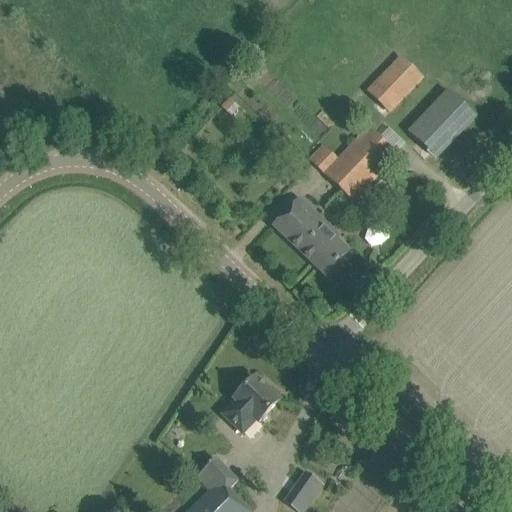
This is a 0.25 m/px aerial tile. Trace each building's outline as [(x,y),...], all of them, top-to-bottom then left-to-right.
[(421,80),(422,79),(402,60),(401,61),(405,65),(390,80),(386,76),(369,94),(385,110),(386,110),(385,108),(389,105),(396,97),(401,101),(421,80)] [(408,134),(435,159),(473,119),(447,94),(408,134)] [(309,161),(353,204),(398,158),(368,130),(339,161),(323,146),(309,161)] [(349,254),(328,234),(331,231),(299,202),(274,228),(326,278),(349,254)] [(255,380),(241,395),(236,400),(238,401),(224,416),(244,435),(258,421),(260,423),(265,417),(279,403),(277,401),(279,399),(269,390),(267,392),(255,380)] [(217,460),(191,485),(204,497),(188,511),(241,511),(225,496),(238,483),(217,460)] [(324,511),(344,472),(320,460),(293,511),(324,511)]
